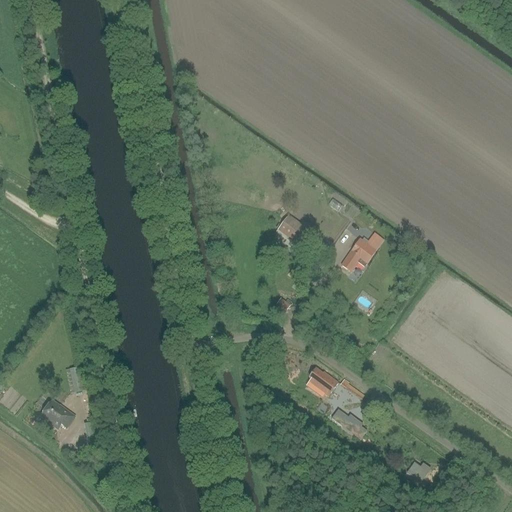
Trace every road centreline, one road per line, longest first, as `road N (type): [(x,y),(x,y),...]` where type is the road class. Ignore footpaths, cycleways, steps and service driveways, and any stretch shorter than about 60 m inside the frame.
road 1 (track): [(28,0),(130,511)]
road 2 (unclassified): [(511,490),(319,352),(257,338),(207,346),(190,350),(196,379)]
road 3 (track): [(120,0),(190,350)]
road 4 (unclassified): [(223,511),(196,379)]
